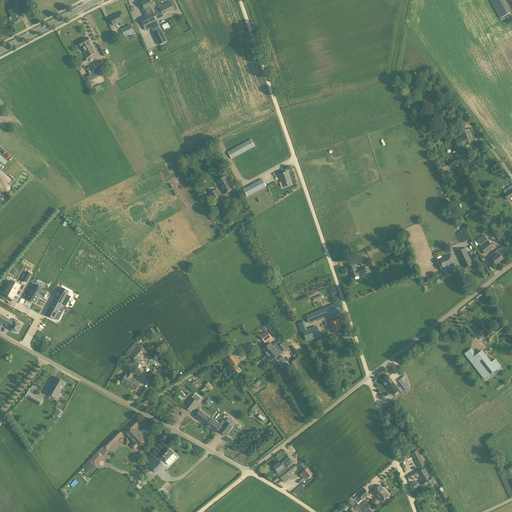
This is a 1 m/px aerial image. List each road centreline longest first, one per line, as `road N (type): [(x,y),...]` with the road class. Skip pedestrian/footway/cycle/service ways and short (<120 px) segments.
road 1 (track): [(415,511),(240,0)]
road 2 (unclassified): [(249,470),(511,264)]
road 3 (unclassified): [(249,470),(0,333)]
road 4 (track): [(312,511),(249,470),(201,511)]
